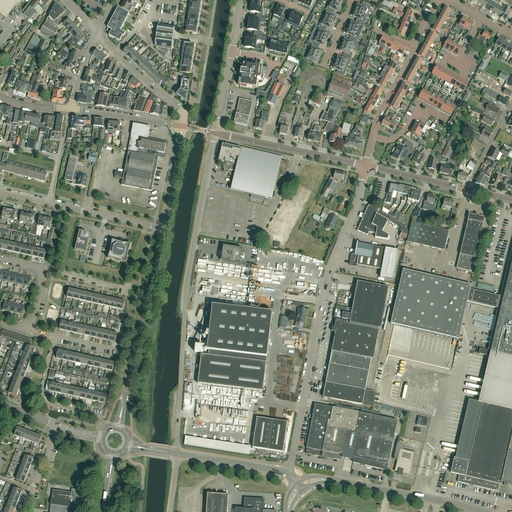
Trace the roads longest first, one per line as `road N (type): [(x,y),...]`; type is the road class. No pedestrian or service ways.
road 1 (unclassified): [(216,133),(185,286),(176,449)]
road 2 (unclassified): [(286,471),(327,271),(365,165)]
road 3 (tertiary): [(116,429),(162,228)]
road 4 (tertiary): [(216,133),(365,165)]
road 5 (tertiary): [(483,511),(341,482)]
road 6 (unclassified): [(182,126),(184,113),(96,33)]
road 7 (residential): [(100,415),(42,400),(54,336)]
